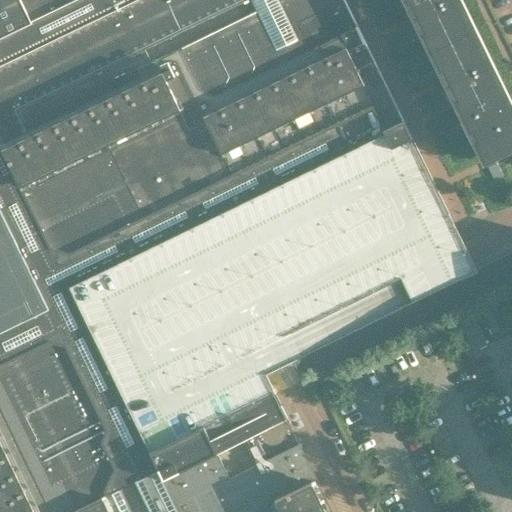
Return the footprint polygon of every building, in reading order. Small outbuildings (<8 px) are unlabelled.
[(0,0),(0,38),(29,25),(31,24),(31,25),(82,0),(0,0)] [(0,179),(13,173),(0,146),(0,134),(24,123),(18,111),(46,98),(85,79),(124,60),(150,48),(163,41),(202,23),(241,4),(248,0),(82,0),(31,25),(31,24),(29,25),(0,38),(0,179)] [(167,55),(166,55),(172,68),(170,69),(174,77),(166,81),(179,109),(181,113),(198,104),(310,50),(297,23),(343,0),(279,0),(278,0),(278,1),(200,39),(167,55)] [(310,50),(198,104),(204,116),(222,153),(224,158),(226,158),(242,150),(277,133),(294,124),(312,116),(330,107),(347,99),(383,81),(367,49),(363,42),(360,35),(343,0),(297,23),(310,50)] [(511,104),(461,0),(405,0),(483,159),(511,145),(511,104)] [(49,111),(24,123),(0,134),(0,146),(13,173),(19,185),(22,190),(75,165),(93,156),(110,148),(111,148),(108,143),(126,135),(143,126),(161,118),(179,109),(166,81),(174,77),(170,69),(172,68),(166,55),(137,69),(85,94),(67,102),(49,111)] [(75,165),(22,190),(19,185),(13,173),(0,179),(0,408),(4,416),(12,434),(29,469),(46,504),(50,511),(72,511),(102,498),(107,495),(114,511),(116,511),(279,511),(274,502),(312,484),(317,481),(312,471),(299,445),(280,411),(234,316),(444,213),(408,140),(407,131),(393,103),(392,99),(385,86),(383,81),(347,99),(330,107),(312,116),(294,124),(277,133),(242,150),(226,158),(224,158),(222,153),(204,116),(198,104),(181,113),(179,109),(161,118),(143,126),(126,135),(108,143),(111,148),(110,148),(93,156),(75,165)] [(488,167),(488,168),(493,178),(501,174),(496,164),(496,163),(488,167)] [(323,275),(237,317),(265,374),(400,308),(475,272),(467,255),(464,248),(464,247),(455,230),(448,215),(447,215),(323,275)] [(473,316),(452,326),(466,355),(486,345),(473,316)] [(0,511),(114,511),(107,495),(102,498),(72,511),(50,511),(46,504),(29,469),(12,434),(4,416),(0,408),(0,511)] [(331,511),(317,481),(312,484),(274,502),(279,511),(331,511)]
